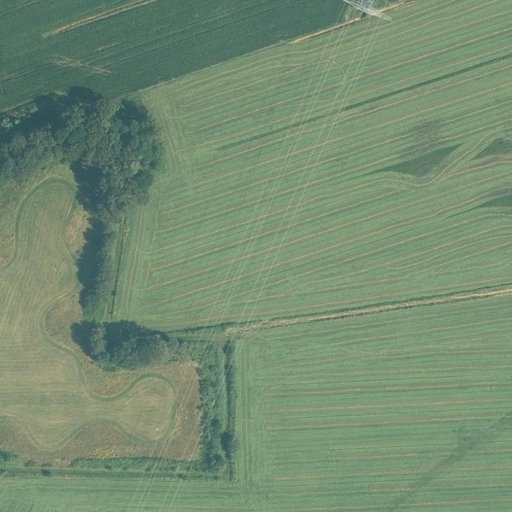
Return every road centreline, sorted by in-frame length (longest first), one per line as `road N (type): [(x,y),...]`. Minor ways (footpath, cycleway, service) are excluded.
road 1 (track): [(219,334),(131,347),(106,340),(125,179),(113,142),(96,134),(52,135),(0,160)]
road 2 (track): [(224,471),(219,334)]
